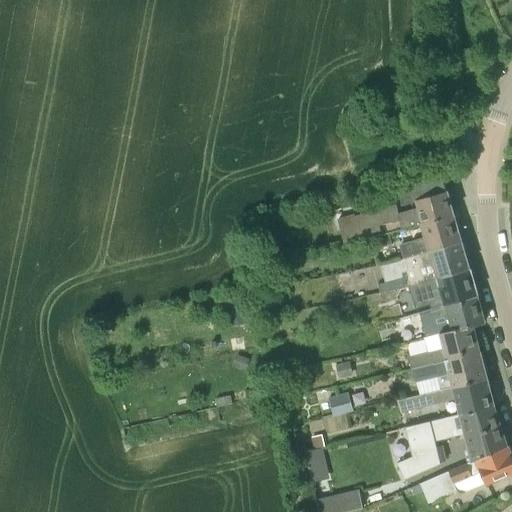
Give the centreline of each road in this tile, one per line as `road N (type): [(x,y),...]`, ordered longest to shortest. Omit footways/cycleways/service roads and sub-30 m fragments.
road 1 (residential): [(482,149),(485,257),(511,340)]
road 2 (unclassified): [(448,12),(457,127),(468,145),(482,149)]
